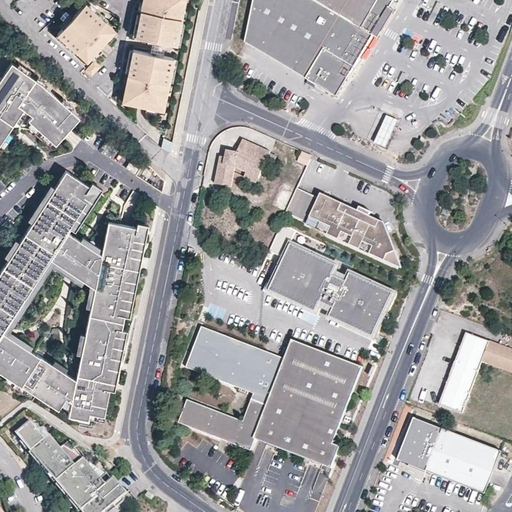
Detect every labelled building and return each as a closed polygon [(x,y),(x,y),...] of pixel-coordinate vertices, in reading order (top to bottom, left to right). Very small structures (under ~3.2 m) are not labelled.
[(141,39),(149,0),(146,0),(138,38),(141,39)] [(178,47),(187,0),(149,0),(141,39),(157,42),(159,42),(178,47)] [(395,0),(253,0),(245,44),(337,99),(395,0)] [(118,31),(89,4),(61,34),(91,61),(118,31)] [(163,56),(166,44),(159,42),(157,42),(153,41),(151,54),(163,56)] [(128,103),(139,51),(136,50),(124,102),(128,103)] [(164,111),(175,59),(163,56),(151,54),(139,51),(128,103),(164,111)] [(12,62),(0,79),(0,143),(24,109),(32,115),(28,119),(55,144),(79,117),(42,83),(12,62)] [(95,76),(102,67),(98,63),(90,71),(95,76)] [(386,148),(398,120),(387,115),(374,142),(386,148)] [(237,166),(259,176),(271,151),(244,137),(239,151),(234,150),(232,157),(227,156),(222,155),(217,183),(234,186),(237,166)] [(311,155),(302,151),(297,161),(306,165),(311,155)] [(129,161),(125,167),(134,173),(138,168),(129,161)] [(145,161),(135,174),(163,192),(165,179),(145,161)] [(64,166),(0,267),(0,333),(3,335),(51,259),(93,285),(100,251),(69,231),(97,187),(64,166)] [(326,200),(298,188),(287,213),(309,222),(308,224),(387,259),(403,266),(396,250),(393,251),(383,224),(379,222),(377,226),(367,221),(356,216),(340,209),(342,205),(327,199),(326,200)] [(208,229),(212,231),(224,206),(219,205),(208,229)] [(225,205),(224,206),(212,231),(225,237),(236,210),(225,205)] [(0,333),(0,369),(89,423),(91,411),(109,414),(146,225),(107,218),(100,251),(93,285),(76,375),(3,335),(0,333)] [(339,266),(291,244),(270,291),(317,313),(322,303),(334,309),(330,317),(375,338),(395,294),(351,273),(347,282),(334,276),(339,266)] [(202,327),(194,345),(198,347),(196,354),(192,353),(185,368),(253,394),(248,406),(243,421),(186,400),(178,423),(250,451),(255,440),(331,469),(340,447),(334,444),(364,367),(292,340),(285,359),(202,327)] [(464,412),(484,360),(503,367),(511,364),(511,348),(491,340),(467,331),(440,403),(464,412)] [(485,492),(501,450),(414,418),(398,461),(485,492)] [(29,423),(16,435),(80,511),(104,511),(125,495),(112,480),(105,486),(100,480),(88,466),(82,459),(63,446),(59,449),(48,436),(44,440),(29,423)] [(82,459),(68,442),(63,446),(82,459)] [(106,475),(89,464),(88,466),(100,480),(106,475)] [(154,496),(148,491),(145,495),(151,500),(154,496)]
